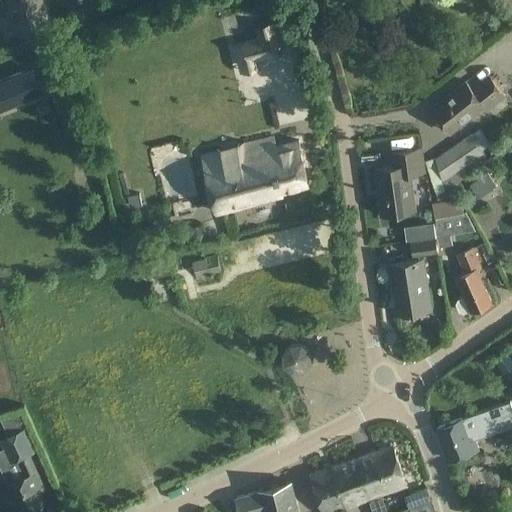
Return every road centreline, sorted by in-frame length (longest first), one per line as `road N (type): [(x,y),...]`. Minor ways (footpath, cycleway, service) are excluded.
road 1 (unclassified): [(398,394),(377,357),(310,0)]
road 2 (tertiary): [(398,394),(511,310)]
road 3 (tertiary): [(169,511),(293,450)]
road 4 (tertiary): [(449,511),(426,434),(398,394)]
